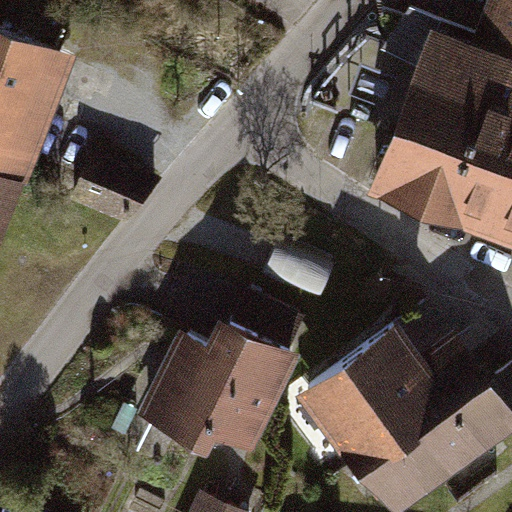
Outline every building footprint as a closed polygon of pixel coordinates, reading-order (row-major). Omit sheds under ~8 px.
[(382,181),(505,224),(511,202),(511,0),(490,0),(483,20),(444,7),(382,181)] [(0,176),(25,186),(83,34),(0,2),(0,176)] [(168,169),(97,143),(78,193),(135,213),(168,169)] [(0,251),(25,186),(0,176),(0,251)] [(224,418),(263,436),(311,336),(232,298),(220,323),(192,309),(172,350),(132,433),(167,449),(181,421),(215,437),(224,418)] [(409,304),(309,377),(354,439),(455,366),(409,304)] [(455,366),(354,439),(401,502),(511,420),(511,367),(491,339),(455,366)] [(230,490),(210,481),(195,511),(267,511),(270,508),(230,490)] [(73,511),(32,494),(24,511),(73,511)]
